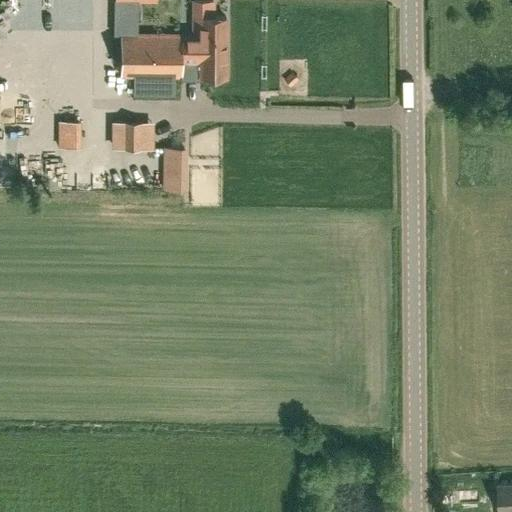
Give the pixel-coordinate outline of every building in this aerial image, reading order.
[(194,0),(193,34),(181,33),(181,46),(201,46),(201,50),(213,51),(213,34),(226,34),(226,16),(213,16),(213,0),(194,0)] [(181,46),(181,33),(121,33),(121,75),(181,75),(181,59),(201,59),(201,75),(226,75),(226,34),(213,34),(213,51),(201,50),(201,46),(181,46)] [(80,145),(80,118),(59,117),(59,145),(80,145)] [(112,118),(112,146),(154,146),(154,118),(112,118)] [(167,146),(166,189),(185,189),(186,146),(167,146)] [(11,160),(0,160),(0,176),(10,176),(11,160)] [(501,510),(511,509),(511,482),(500,483),(501,510)]
